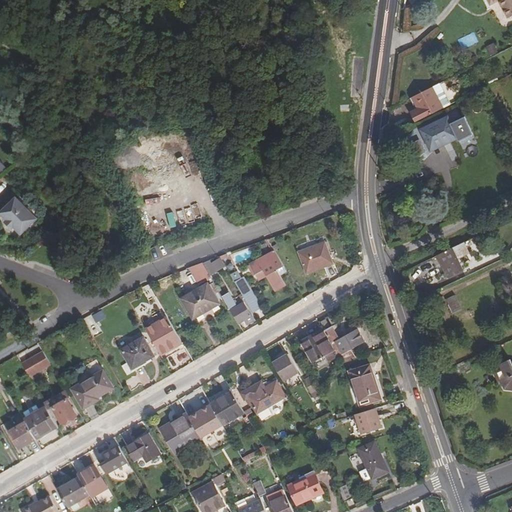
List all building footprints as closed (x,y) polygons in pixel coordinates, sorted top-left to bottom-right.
[(511,16),(511,0),(488,0),(491,4),(499,0),(509,18),(511,16)] [(462,50),(479,42),(474,32),(458,40),(462,50)] [(491,55),(498,52),(495,44),(487,47),(491,55)] [(453,74),(445,78),(455,98),(463,94),(453,74)] [(455,98),(445,78),(425,87),(432,101),(424,105),(427,112),(455,98)] [(446,134),(448,138),(466,129),(457,109),(431,122),(438,138),(446,134)] [(38,215),(17,195),(1,212),(8,218),(15,225),(22,232),(38,215)] [(148,215),(151,228),(177,223),(175,209),(148,215)] [(15,225),(8,218),(7,220),(13,227),(15,225)] [(451,257),(467,249),(466,248),(478,242),(474,234),(447,247),(451,257)] [(327,243),(306,250),(318,270),(335,264),(327,243)] [(475,265),(467,249),(451,257),(459,273),(475,265)] [(318,270),(306,250),(301,252),(308,274),(318,270)] [(266,271),(269,277),(277,292),(288,286),(279,271),(286,267),(277,251),(253,266),(257,276),(266,271)] [(197,283),(227,270),(220,256),(191,269),(197,283)] [(459,273),(451,257),(449,258),(456,274),(459,273)] [(255,301),(243,280),(241,277),(239,279),(238,277),(234,279),(249,305),(255,301)] [(246,278),(243,280),(255,301),(249,305),(255,314),(261,310),(256,301),(259,299),(246,278)] [(207,308),(219,301),(209,283),(183,299),(195,318),(208,310),(207,308)] [(157,298),(150,286),(143,289),(150,302),(157,298)] [(223,297),(230,310),(239,305),(232,292),(223,297)] [(446,300),(454,314),(464,309),(457,295),(446,300)] [(207,308),(208,310),(220,303),(219,301),(207,308)] [(244,303),(231,310),(240,325),(252,318),(244,303)] [(93,317),(99,324),(108,317),(102,310),(93,317)] [(170,318),(148,330),(163,355),(185,343),(170,318)] [(338,353),(340,357),(343,362),(358,358),(354,350),(367,344),(360,331),(341,340),(334,327),(328,331),(339,353),(338,353)] [(331,363),(340,357),(338,353),(326,331),(304,343),(315,363),(327,357),(331,363)] [(124,349),(134,367),(148,359),(156,355),(146,336),(124,349)] [(18,353),(21,360),(38,355),(35,348),(18,353)] [(45,352),(23,364),(30,377),(52,364),(45,352)] [(276,361),(287,381),(301,373),(290,354),(276,361)] [(148,359),(134,367),(136,371),(150,363),(148,359)] [(511,359),(505,363),(507,368),(499,371),(503,381),(506,380),(509,387),(511,387),(511,359)] [(383,401),(373,369),(372,367),(352,373),(363,408),(383,401)] [(74,389),(85,409),(100,400),(98,398),(115,388),(105,371),(74,389)] [(244,392),(248,400),(280,382),(276,374),(244,392)] [(315,393),(321,390),(313,377),(307,380),(315,393)] [(280,382),(248,400),(257,416),(289,398),(280,382)] [(47,407),(49,410),(54,408),(63,424),(77,416),(68,400),(72,398),(67,390),(45,403),(47,407)] [(236,391),(214,403),(215,404),(226,424),(245,414),(248,412),(236,391)] [(6,398),(12,411),(17,408),(11,396),(6,398)] [(44,401),(37,405),(40,411),(47,407),(45,403),(44,401)] [(215,404),(193,416),(204,436),(204,437),(226,424),(215,404)] [(47,407),(40,411),(37,405),(24,412),(27,418),(25,419),(27,422),(37,439),(58,427),(47,407)] [(378,410),(357,416),(363,437),(383,431),(378,410)] [(16,428),(27,422),(25,419),(22,414),(12,420),(16,428)] [(193,416),(191,414),(164,429),(176,452),(204,436),(193,416)] [(37,439),(27,422),(16,428),(10,431),(20,449),(37,439)] [(151,433),(130,445),(137,458),(146,454),(149,460),(162,452),(151,433)] [(379,442),(362,449),(370,469),(374,478),(374,479),(391,473),(379,442)] [(130,460),(122,445),(107,453),(110,460),(104,464),(108,472),(130,460)] [(83,476),(92,493),(94,495),(110,486),(98,465),(82,474),(83,476)] [(374,478),(370,469),(362,472),(366,482),(374,478)] [(60,486),(52,473),(45,477),(53,490),(60,486)] [(328,493),(319,474),(293,485),(302,504),(328,493)] [(92,493),(83,476),(60,488),(70,505),(92,493)] [(257,482),(263,495),(270,492),(264,479),(257,482)] [(216,481),(197,491),(203,504),(222,495),(216,481)] [(341,488),(347,502),(356,498),(351,484),(341,488)] [(62,511),(52,494),(25,510),(26,511),(62,511)] [(296,511),(290,495),(274,502),(277,511),(296,511)] [(242,511),(269,511),(264,499),(241,510),(242,511)]
